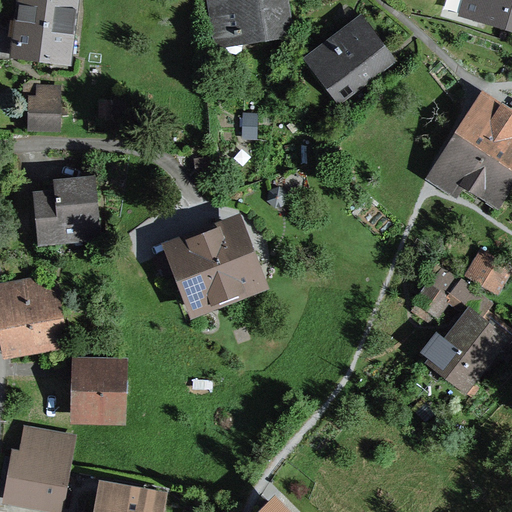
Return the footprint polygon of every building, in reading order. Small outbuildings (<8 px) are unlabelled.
[(69,56),(77,1),(66,0),(18,0),(16,21),(23,21),(19,57),(50,61),(51,54),(69,56)] [(252,32),(253,39),(288,33),(282,0),(210,0),(217,37),(252,32)] [(511,0),(466,0),(463,13),(511,27),(511,0)] [(344,95),(390,61),(369,32),(361,39),(346,32),(309,60),(316,70),(322,66),(344,95)] [(53,125),(56,88),(40,86),(38,102),(33,102),(31,123),(53,125)] [(511,117),(487,101),(459,143),(494,167),(499,161),(509,168),(511,163),(511,117)] [(499,161),(494,167),(459,143),(437,177),(458,191),(467,178),(491,194),(486,202),(496,208),(504,197),(501,195),(511,178),(511,170),(509,168),(499,161)] [(98,236),(92,180),(49,184),(50,193),(36,194),(40,241),(98,236)] [(196,304),(255,281),(235,227),(175,249),(196,304)] [(493,291),(506,271),(498,266),(501,262),(484,252),(469,276),(493,291)] [(1,289),(7,328),(59,319),(61,318),(57,292),(42,295),(40,282),(1,289)] [(439,315),(451,299),(430,284),(419,301),(439,315)] [(465,386),(493,350),(501,356),(509,345),(470,314),(448,342),(437,336),(425,352),(434,360),(433,361),(465,386)] [(63,340),(59,319),(7,328),(11,349),(63,340)] [(118,415),(119,366),(80,365),(79,414),(118,415)] [(16,456),(65,465),(70,437),(28,430),(24,457),(16,456)] [(58,506),(65,465),(16,456),(9,497),(58,506)] [(153,511),(156,499),(109,491),(104,511),(153,511)]
